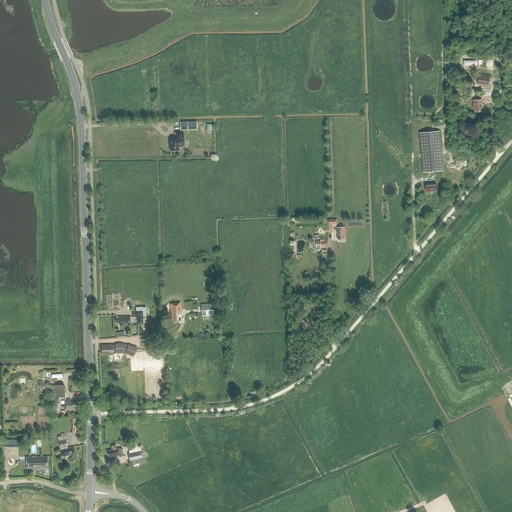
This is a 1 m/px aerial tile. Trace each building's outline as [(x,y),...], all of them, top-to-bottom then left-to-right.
[(488,87),(490,76),(479,74),(477,85),(488,87)] [(475,112),(482,112),(482,100),(473,100),(474,108),(475,108),(475,112)] [(196,122),(180,122),(180,130),(196,130),(196,122)] [(443,171),(439,131),(419,133),(423,173),(443,171)] [(177,134),(177,139),(169,139),(169,144),(170,144),(170,151),(178,150),(178,147),(182,147),(184,145),(184,134),(177,134)] [(337,224),(337,219),(327,219),(327,231),(332,231),(332,224),(337,224)] [(337,227),(337,240),(346,239),(345,227),(337,227)] [(321,248),(328,248),(327,240),(320,240),(320,241),(316,241),(316,246),(321,246),(321,248)] [(182,313),(181,303),(170,304),(171,319),(173,319),(173,322),(178,321),(178,313),(182,313)] [(214,315),(213,303),(201,304),(202,318),(206,318),(206,316),(214,315)] [(143,323),(143,316),(143,311),(132,311),(132,317),(137,317),(137,324),(143,324),(143,323)] [(120,326),(130,325),(130,317),(119,317),(119,318),(115,318),(116,323),(120,322),(120,326)] [(112,345),(102,345),(102,352),(102,354),(108,354),(108,352),(112,352),(112,350),(119,350),(119,351),(123,351),(127,353),(134,356),(137,349),(130,346),(129,347),(123,345),(116,345),(116,346),(112,346),(112,345)] [(65,396),(64,385),(51,385),(52,397),(65,396)] [(77,401),(64,402),(65,411),(77,410),(77,401)] [(72,447),(68,448),(65,434),(61,435),(61,436),(58,437),(62,456),(73,454),(73,453),(75,452),(74,448),(72,448),(72,447)] [(116,450),(116,449),(116,445),(115,445),(111,445),(111,446),(111,450),(107,451),(108,456),(110,455),(111,456),(115,455),(116,456),(119,455),(119,457),(123,456),(122,449),(118,449),(118,450),(116,450)] [(128,454),(129,461),(143,458),(141,451),(128,454)] [(47,457),(41,457),(27,457),(28,469),(39,469),(39,468),(47,467),(47,457)]
